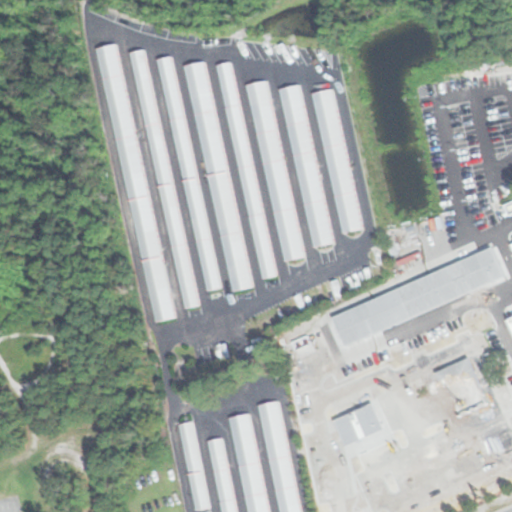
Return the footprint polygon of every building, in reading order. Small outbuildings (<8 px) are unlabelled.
[(152,322),(173,318),(117,43),(96,47),(152,322)] [(198,305),(145,48),(131,51),(184,308),(198,305)] [(173,55),(159,58),(206,291),(220,288),(173,55)] [(231,291),(251,288),(206,61),(187,65),(231,291)] [(261,279),(275,276),(232,61),(218,64),(261,279)] [(283,261),(303,257),(268,81),(249,85),(283,261)] [(332,243),(301,85),(281,89),(312,247),(332,243)] [(341,233),(361,229),(334,88),(313,92),(341,233)] [(504,276),(491,247),(333,316),(346,345),(504,276)] [(436,371),(456,419),(489,405),(469,357),(436,371)] [(299,511),(282,401),(262,404),(278,511),(299,511)] [(334,419),(346,446),(384,430),(372,403),(334,419)] [(268,511),(250,413),(231,417),(248,511),(268,511)] [(180,423),(195,510),(209,507),(194,421),(180,423)] [(238,511),(221,437),(208,440),(223,511),(238,511)]
